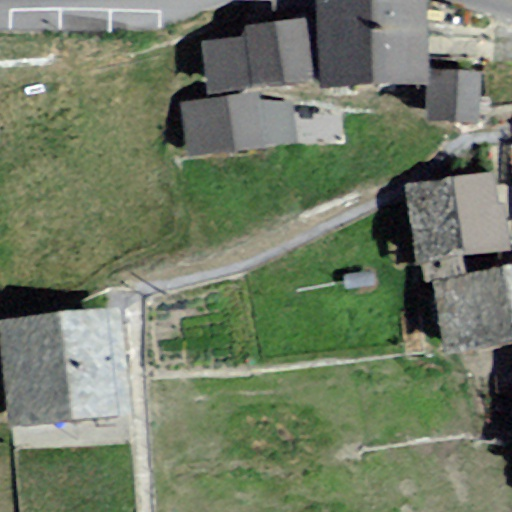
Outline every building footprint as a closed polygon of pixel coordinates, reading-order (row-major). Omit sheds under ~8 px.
[(421,8),(317,8),(317,105),(422,105),(421,8)] [(299,44),(205,52),(210,111),(304,102),(299,44)] [(474,139),(476,82),(427,80),(425,137),(474,139)] [(254,109),(177,120),(184,169),(261,158),(254,109)] [(491,187),(403,199),(414,280),(502,268),(491,187)] [(511,279),(432,295),(444,357),(511,343),(511,279)] [(108,311),(0,321),(0,385),(5,430),(119,418),(108,311)]
